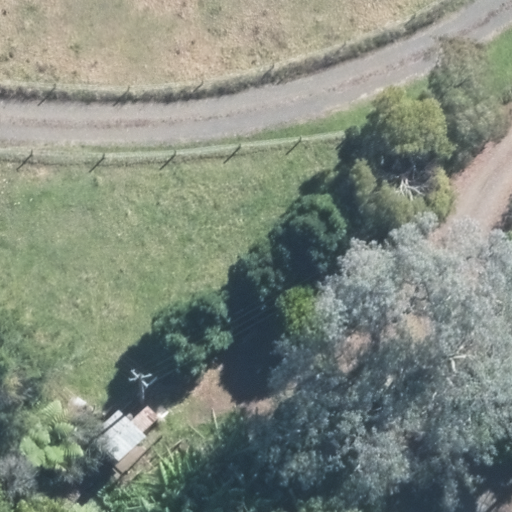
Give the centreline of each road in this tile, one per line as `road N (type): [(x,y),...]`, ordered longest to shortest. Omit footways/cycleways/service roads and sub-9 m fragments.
road 1 (unknown): [(511,0),(435,58),(283,124),(171,147),(0,155)]
road 2 (unknown): [(367,511),(377,335),(404,258),(429,206),(511,121)]
